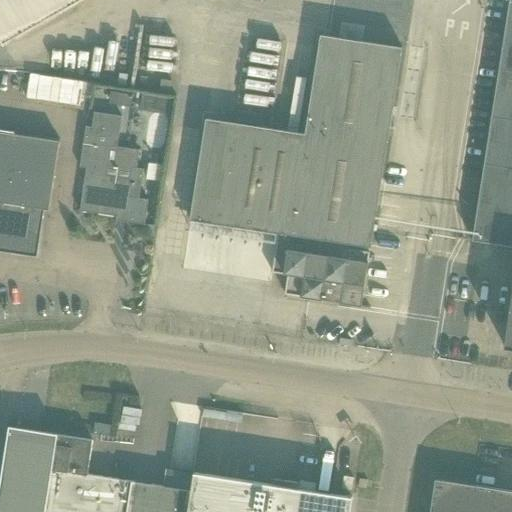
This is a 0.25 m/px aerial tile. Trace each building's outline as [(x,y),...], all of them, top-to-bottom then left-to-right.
[(0,0),(0,44),(1,45),(80,0),(0,0)] [(511,2),(510,2),(473,241),(511,246),(511,298),(504,347),(511,348),(511,2)] [(206,120),(191,220),(278,233),(272,273),(288,275),(285,294),(301,296),(300,298),(321,301),(322,300),(340,302),(340,304),(361,307),(370,252),(350,249),(351,244),(370,247),(402,49),(361,42),(321,36),(305,135),(206,120)] [(27,73),(24,99),(82,104),(84,78),(27,73)] [(161,80),(160,90),(170,91),(171,81),(161,80)] [(126,94),(123,94),(121,106),(125,106),(131,107),(133,95),(126,94)] [(160,98),(158,114),(168,116),(170,99),(160,98)] [(238,111),(236,122),(259,126),(261,115),(238,111)] [(86,127),(80,167),(91,169),(90,177),(103,179),(108,147),(139,151),(117,147),(121,117),(94,113),(92,128),(86,127)] [(0,247),(33,252),(40,209),(49,211),(59,142),(0,132),(0,247)] [(83,191),(80,211),(126,218),(125,222),(144,226),(148,200),(139,199),(144,170),(136,169),(139,151),(108,147),(103,179),(90,177),(90,178),(85,177),(83,191)] [(467,243),(465,254),(489,258),(491,247),(467,243)] [(349,511),(352,498),(194,473),(191,491),(88,475),(93,441),(58,435),(57,435),(56,441),(18,435),(19,428),(20,419),(19,419),(18,428),(4,511),(349,511)] [(430,511),(511,511),(511,491),(435,480),(430,511)]
